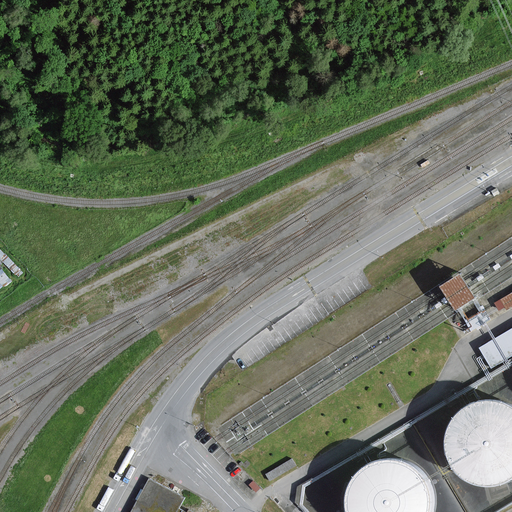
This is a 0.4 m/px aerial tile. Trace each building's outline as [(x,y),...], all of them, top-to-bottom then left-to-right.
[(501,311),(511,304),(511,289),(495,300),(501,311)] [(472,325),(489,321),(486,310),(469,314),(472,325)] [(511,329),(480,348),(492,367),(511,355),(511,329)] [(447,444),(449,458),(457,471),(468,480),(480,485),(493,486),(506,482),(511,478),(511,408),(509,407),(495,402),(481,402),(467,407),(456,417),(449,430),(447,444)] [(348,502),(349,511),(431,511),(432,510),(433,497),(429,484),(421,473),(411,465),(397,460),(382,461),(369,466),(358,475),(351,488),(348,502)] [(194,511),(189,509),(187,511),(183,511),(178,509),(184,498),(149,479),(130,511),(194,511)]
